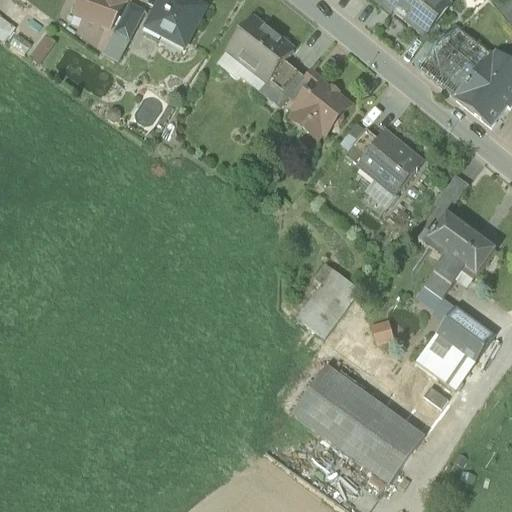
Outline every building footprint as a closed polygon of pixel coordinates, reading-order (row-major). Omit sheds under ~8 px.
[(126,12),(99,2),(95,0),(80,0),(73,22),(111,36),(126,12)] [(99,0),(99,2),(126,12),(131,0),(99,0)] [(191,4),(190,6),(178,0),(162,0),(145,33),(162,42),(165,38),(187,50),(207,12),(191,4)] [(389,0),(383,8),(422,40),(447,8),(437,0),(389,0)] [(511,0),(506,0),(498,7),(511,23),(511,0)] [(0,17),(0,40),(6,45),(17,28),(0,17)] [(294,56),(253,24),(219,66),(259,98),(267,89),(268,90),(284,69),(294,56)] [(456,105),(493,61),(458,33),(416,73),(456,105)] [(41,66),(56,46),(47,39),(32,59),(41,66)] [(511,111),(511,69),(496,57),(493,61),(456,105),(491,133),(507,112),(510,114),(511,111)] [(280,114),(288,104),(303,85),(284,69),(268,90),(267,89),(259,98),(280,114)] [(320,88),(321,89),(323,87),(311,76),(303,85),(288,104),(298,110),(306,100),(309,101),(320,88)] [(333,132),(338,131),(343,125),(342,121),(350,111),(336,100),(334,102),(329,98),(331,96),(321,89),(320,88),(309,101),(306,100),(298,110),(293,116),(296,118),(291,125),(307,138),(312,131),(322,139),(325,141),(333,132)] [(317,146),(322,139),(312,131),(307,138),(317,146)] [(358,171),(378,146),(366,136),(346,161),(358,171)] [(377,186),(396,202),(423,169),(409,157),(407,160),(382,141),(378,146),(358,171),(377,186)] [(435,204),(450,215),(467,193),(452,181),(435,204)] [(387,212),(396,202),(377,186),(368,197),(387,212)] [(495,256),(446,220),(423,251),(443,266),(434,279),(452,291),(464,274),(477,282),(495,256)] [(297,322),(325,343),(359,295),(332,274),(297,322)] [(452,291),(434,279),(416,303),(434,315),(452,291)] [(493,341),(455,314),(416,366),(455,395),(476,367),(493,341)] [(377,352),(396,347),(391,328),(372,332),(377,352)] [(292,419),(389,490),(424,441),(327,372),(292,419)] [(424,402),(442,414),(447,406),(431,393),(424,402)]
